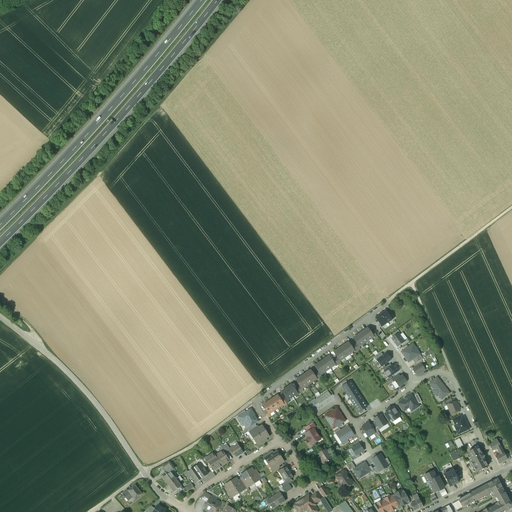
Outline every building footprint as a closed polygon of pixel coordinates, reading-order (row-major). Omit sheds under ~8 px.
[(386,311),(376,318),(379,323),(380,322),(382,326),(392,320),(387,313),(386,311)] [(371,333),(368,328),(363,332),(369,340),(374,337),(371,333)] [(363,332),(358,335),(364,344),(369,340),(363,332)] [(398,334),(393,338),(391,339),(398,347),(405,342),(398,334)] [(364,344),(358,335),(353,338),(357,344),(359,347),(364,344)] [(352,347),(348,343),(343,346),(349,355),(354,351),(352,347)] [(412,345),(401,352),(408,362),(414,359),(419,355),(417,351),(416,352),(414,349),(415,348),(412,345)] [(349,355),(343,346),(339,349),(344,358),(349,355)] [(344,358),(339,349),(334,353),(337,358),(340,361),(344,358)] [(377,360),(383,356),(381,353),(374,358),(376,361),(377,360)] [(383,356),(377,360),(381,366),(391,359),(386,353),(383,356)] [(419,355),(414,359),(417,363),(421,360),(423,360),(420,355),(419,355)] [(329,357),(324,360),(330,369),(335,365),(332,361),(329,357)] [(324,360),(319,363),(325,372),(330,369),(324,360)] [(325,372),(319,363),(315,366),(318,372),(321,375),(325,372)] [(392,367),(384,372),(388,378),(399,371),(394,364),(392,367)] [(415,368),(413,369),(417,375),(425,371),(421,364),(415,368)] [(314,375),(310,371),(306,374),(311,383),(316,380),(316,379),(314,375)] [(311,383),(306,374),(301,377),(307,386),(311,383)] [(400,377),(395,381),(399,387),(406,382),(402,376),(400,377)] [(307,386),(301,377),(296,380),(300,386),(302,389),(307,386)] [(437,394),(438,395),(445,389),(442,384),(440,384),(439,382),(439,381),(437,378),(433,380),(429,384),(433,390),(432,391),(436,395),(437,394)] [(342,387),(350,400),(359,395),(350,382),(348,384),(342,387)] [(294,390),(291,385),(286,388),(292,397),(297,394),(294,390)] [(292,397),(286,388),(282,392),(285,397),(288,400),(292,397)] [(445,389),(438,395),(441,400),(449,393),(445,389)] [(350,400),(358,412),(364,409),(367,407),(359,395),(350,400)] [(419,406),(411,395),(398,404),(403,411),(409,407),(411,408),(413,410),(419,406)] [(281,401),(277,396),(272,399),(278,408),(283,405),(281,401)] [(278,408),(272,399),(268,402),(274,411),(278,408)] [(274,411),(268,402),(263,405),(267,411),(269,414),(274,411)] [(452,403),(447,405),(451,415),(460,411),(458,408),(459,408),(457,404),(457,405),(455,402),(452,403)] [(399,417),(398,415),(394,408),(393,407),(386,411),(387,413),(391,419),(392,422),(399,417)] [(345,421),(337,409),(325,416),(329,422),(332,420),(337,427),(342,423),(345,421)] [(253,413),(251,410),(246,413),(238,418),(246,429),(255,424),(258,422),(252,413),(253,413)] [(373,419),(375,422),(379,429),(387,424),(380,415),(373,419)] [(461,418),(454,422),(455,426),(456,429),(457,430),(459,433),(469,429),(463,417),(461,418)] [(368,437),(375,433),(372,428),(368,423),(362,427),(368,437)] [(255,424),(246,429),(248,432),(254,428),(257,426),(255,424)] [(255,430),(251,433),(251,434),(254,438),(253,439),(266,431),(265,431),(262,427),(263,426),(262,426),(255,430)] [(354,435),(348,426),(341,431),(336,434),(342,443),(347,440),(354,435)] [(313,429),(305,434),(307,438),(309,442),(310,442),(312,445),(320,440),(313,429)] [(266,431),(253,439),(253,440),(254,439),(257,443),(258,444),(262,441),(269,436),(268,436),(265,432),(266,432),(266,431)] [(463,446),(459,439),(454,441),(458,449),(463,446)] [(507,459),(496,440),(493,441),(494,443),(490,446),(492,450),(492,451),(496,449),(499,454),(495,456),(499,464),(507,459)] [(224,447),(222,444),(219,446),(222,451),(223,451),(225,455),(228,453),(224,447)] [(364,451),(359,444),(351,449),(355,456),(359,454),(364,451)] [(238,445),(234,448),(233,447),(229,449),(231,452),(233,455),(234,454),(236,457),(243,453),(238,445)] [(478,448),(474,450),(474,448),(471,450),(471,451),(468,453),(470,459),(469,459),(476,473),(487,467),(478,448)] [(463,458),(458,449),(449,454),(453,462),(463,458)] [(326,450),(317,455),(318,457),(318,458),(318,459),(319,461),(321,462),(322,461),(324,464),(328,462),(329,463),(330,463),(333,462),(333,460),(332,458),(331,458),(326,450)] [(222,451),(215,456),(222,466),(229,461),(225,455),(223,451),(222,451)] [(270,456),(266,459),(269,464),(280,457),(277,452),(270,456)] [(214,453),(213,453),(209,456),(209,457),(209,458),(206,460),(205,458),(208,463),(209,463),(213,470),(215,470),(218,469),(218,467),(221,465),(222,466),(215,456),(214,453)] [(380,454),(372,459),(376,466),(379,472),(388,467),(387,465),(384,460),(380,454)] [(280,457),(269,464),(272,469),(277,466),(283,462),(280,457)] [(206,465),(201,460),(198,462),(200,465),(200,464),(204,469),(207,467),(206,465)] [(352,469),(354,468),(351,462),(346,465),(349,471),(352,469)] [(171,466),(169,463),(162,468),(165,471),(171,466)] [(354,468),(352,469),(359,479),(370,472),(368,468),(365,463),(355,469),(354,468)] [(204,469),(200,464),(200,465),(194,469),(201,478),(204,476),(205,476),(208,474),(204,469)] [(286,467),(279,472),(278,473),(280,477),(282,477),(283,479),(284,479),(286,481),(286,482),(291,479),(293,477),(286,467)] [(256,475),(251,468),(251,469),(247,472),(246,471),(246,472),(254,484),(254,483),(258,480),(259,480),(256,475)] [(201,478),(194,469),(188,473),(191,478),(195,483),(198,481),(198,480),(201,478)] [(453,471),(450,473),(449,472),(444,475),(450,486),(459,482),(453,470),(453,471)] [(167,474),(163,478),(168,485),(176,479),(170,472),(167,474)] [(254,484),(246,472),(242,475),(241,475),(245,482),(243,483),(246,489),(249,487),(249,486),(253,483),(254,484)] [(345,472),(343,472),(338,476),(340,479),(339,482),(342,485),(339,487),(341,490),(344,488),(345,490),(345,489),(344,488),(348,485),(349,487),(352,485),(352,483),(351,480),(349,480),(346,475),(346,474),(345,472)] [(436,477),(433,472),(424,476),(427,482),(429,481),(436,478),(436,477)] [(436,478),(429,481),(432,487),(441,482),(438,476),(436,477),(436,478)] [(236,479),(231,482),(231,481),(231,482),(238,494),(239,494),(238,493),(243,490),(240,485),(236,478),(235,478),(236,479)] [(181,486),(176,479),(168,485),(174,492),(181,486)] [(286,481),(281,485),(283,487),(289,484),(292,481),(291,479),(286,482),(286,481)] [(497,479),(488,484),(492,492),(495,498),(497,497),(500,501),(507,498),(497,479)] [(238,494),(231,482),(230,482),(231,482),(226,485),(225,485),(229,491),(227,493),(231,499),(234,497),(233,496),(238,493),(238,494)] [(441,482),(432,487),(435,493),(444,488),(441,482)] [(283,487),(281,488),(285,493),(292,489),(289,484),(283,487)] [(488,484),(470,493),(474,501),(475,501),(492,492),(488,484)] [(192,485),(183,489),(185,493),(194,488),(192,485)] [(128,491),(130,493),(125,497),(125,498),(128,501),(133,497),(135,499),(142,494),(135,486),(128,491)] [(328,495),(323,487),(318,490),(323,498),(328,495)] [(127,489),(122,493),(123,495),(125,497),(130,493),(128,491),(127,489)] [(406,496),(404,491),(398,494),(404,505),(409,503),(410,505),(410,504),(408,500),(406,496)] [(205,493),(200,498),(207,503),(210,498),(211,498),(211,497),(205,493)] [(279,493),(268,501),(273,509),(285,501),(279,493)] [(470,493),(458,500),(458,501),(461,506),(462,508),(474,501),(470,493)] [(320,500),(316,494),(310,498),(314,504),(320,500)] [(404,505),(398,494),(393,496),(398,508),(404,505)] [(415,502),(410,504),(414,511),(423,507),(417,494),(413,496),(412,497),(415,502)] [(306,496),(293,505),(296,511),(301,511),(307,509),(309,511),(316,511),(317,511),(312,505),(314,504),(310,498),(310,497),(310,496),(309,496),(309,495),(308,495),(308,496),(307,496),(306,496)] [(398,508),(393,496),(387,499),(393,510),(398,508)] [(211,498),(210,498),(207,503),(203,509),(208,511),(209,511),(215,501),(211,498)] [(327,511),(331,510),(323,498),(320,500),(327,511)] [(511,507),(507,498),(500,501),(495,504),(496,505),(492,507),(494,511),(502,511),(504,510),(505,511),(511,507)] [(386,511),(389,511),(393,510),(387,499),(382,501),(386,511)] [(215,501),(209,511),(215,511),(218,508),(220,504),(215,501)] [(378,511),(386,511),(382,501),(374,505),(378,511)] [(458,501),(452,504),(455,509),(456,509),(461,506),(458,501)] [(232,505),(226,502),(225,503),(221,510),(220,511),(221,511),(223,511),(224,511),(226,507),(228,507),(230,508),(232,505)] [(344,502),(338,506),(342,511),(348,507),(344,502)]
